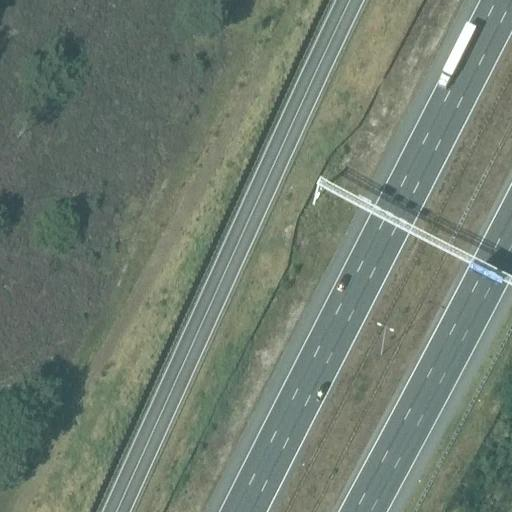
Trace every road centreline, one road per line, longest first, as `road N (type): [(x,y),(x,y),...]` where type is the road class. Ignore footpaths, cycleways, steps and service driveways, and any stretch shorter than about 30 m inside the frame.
road 1 (motorway): [(504,0),(244,511)]
road 2 (motorway): [(362,511),(511,226)]
